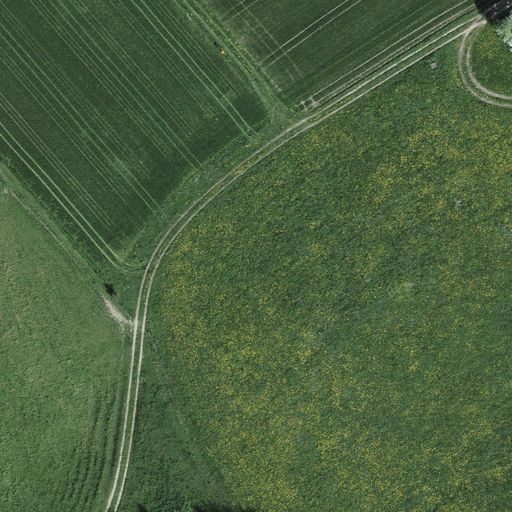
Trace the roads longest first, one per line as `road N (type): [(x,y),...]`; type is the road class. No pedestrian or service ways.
road 1 (track): [(511,3),(251,159),(169,233),(138,296),(122,476),(110,511)]
road 2 (track): [(180,0),(295,132)]
